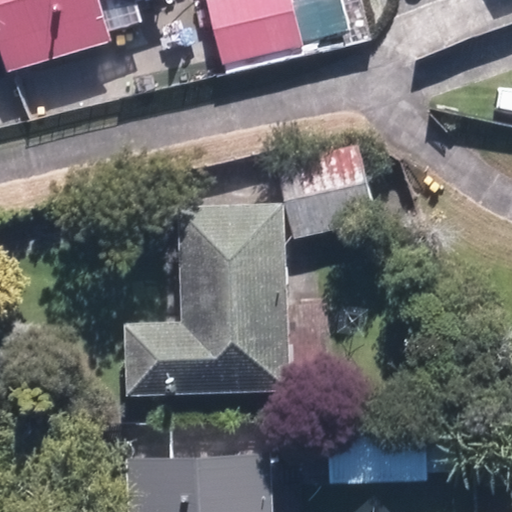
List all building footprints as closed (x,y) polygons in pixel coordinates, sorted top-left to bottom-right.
[(0,0),(0,36),(15,32),(24,60),(123,31),(116,0),(0,0)] [(222,0),(235,56),(315,38),(314,32),(356,22),(351,0),(222,0)] [(139,316),(141,384),(300,379),(293,197),(194,200),(198,313),(139,316)] [(461,408),(342,412),(344,473),(440,470),(440,464),(462,463),(461,408)] [(263,511),(261,459),(124,464),(125,511),(263,511)]
